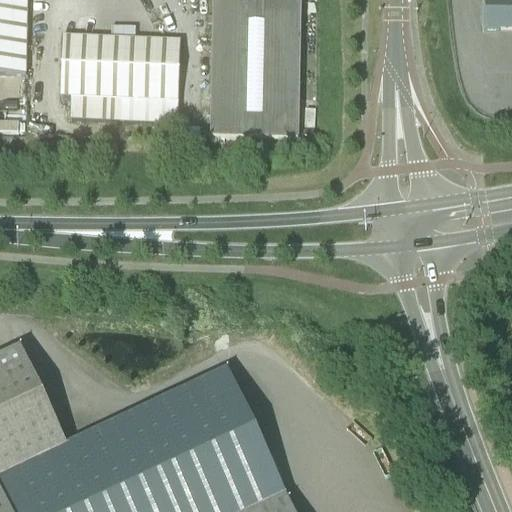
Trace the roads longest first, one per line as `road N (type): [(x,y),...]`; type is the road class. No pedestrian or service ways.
road 1 (secondary): [(0,231),(150,248),(394,247)]
road 2 (secondary): [(388,210),(0,228)]
road 3 (residential): [(394,58),(388,210)]
road 4 (residential): [(426,205),(394,58)]
road 5 (residential): [(497,511),(444,379)]
road 6 (residential): [(394,247),(444,379)]
road 7 (residential): [(444,379),(431,243)]
